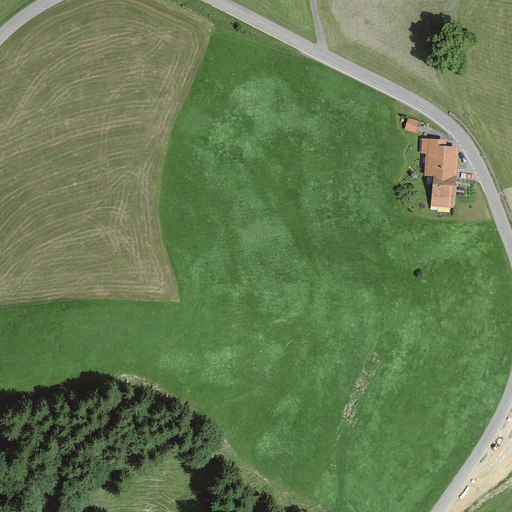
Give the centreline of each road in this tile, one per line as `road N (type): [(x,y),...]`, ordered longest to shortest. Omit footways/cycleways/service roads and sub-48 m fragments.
road 1 (tertiary): [(215,0),(453,127),(480,167),(511,248)]
road 2 (tertiary): [(511,391),(438,511)]
